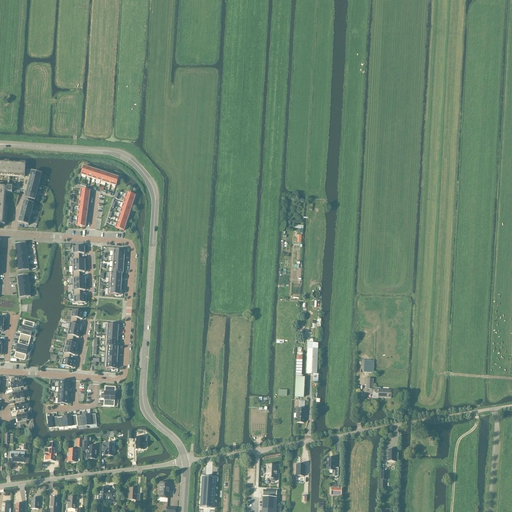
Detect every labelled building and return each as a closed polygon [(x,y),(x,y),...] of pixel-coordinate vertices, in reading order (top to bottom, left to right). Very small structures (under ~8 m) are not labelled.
[(0,175),(25,177),(25,176),(25,169),(26,164),(14,164),(9,163),(0,162),(0,175)] [(84,167),(81,175),(86,177),(89,168),(84,167)] [(30,177),(40,180),(42,175),(42,174),(32,172),(31,172),(31,174),(30,177)] [(114,176),(111,185),(116,187),(119,178),(114,176)] [(29,182),(39,185),(40,180),(30,177),(29,182)] [(0,225),(5,226),(5,225),(3,225),(5,192),(8,193),(9,193),(12,193),(12,188),(0,186),(0,225)] [(26,193),(36,196),(38,190),(27,187),(27,188),(26,193)] [(126,193),(125,198),(134,201),(135,196),(126,193)] [(22,207),(32,210),(34,204),(24,202),(22,207)] [(122,208),(120,213),(129,216),(131,211),(122,208)] [(28,226),(30,220),(19,217),(18,223),(28,226)] [(117,222),(115,228),(124,231),(126,225),(117,222)] [(300,233),(303,234),(303,226),(294,225),(294,229),(300,229),(300,233)] [(84,247),(73,248),(73,257),(79,257),(79,254),(85,254),(84,247)] [(73,257),(72,257),(72,267),(85,266),(85,260),(79,260),(79,257),(73,257)] [(85,266),(72,267),(73,276),(79,276),(79,273),(85,272),(85,266)] [(79,276),(73,276),(73,285),(85,285),(85,279),(79,279),(79,276)] [(85,285),(73,285),(73,294),(80,294),(80,291),(86,291),(85,285)] [(80,294),(73,294),(74,303),(78,303),(78,305),(83,304),(83,303),(86,303),(86,297),(80,297),(80,294)] [(72,311),(70,321),(76,322),(77,319),(83,320),(84,314),(72,311)] [(313,324),(313,328),(320,329),(321,318),(318,318),(318,320),(317,320),(317,324),(313,324)] [(19,327),(18,329),(21,330),(32,333),(34,323),(24,321),(22,328),(19,327)] [(70,321),(68,329),(80,332),(81,326),(76,325),(76,322),(70,321)] [(18,329),(18,332),(21,333),(19,339),(19,340),(29,342),(31,337),(35,338),(36,334),(35,334),(32,333),(21,330),(18,329)] [(68,329),(66,339),(73,340),(73,337),(79,338),(80,332),(68,329)] [(66,339),(65,347),(77,350),(78,344),(72,343),(73,340),(66,339)] [(14,346),(14,348),(27,351),(29,342),(19,340),(17,346),(14,346)] [(307,350),(306,374),(311,374),(313,374),(313,384),(317,384),(317,380),(318,381),(318,374),(316,374),(317,350),(318,343),(313,343),(307,343),(307,350)] [(65,347),(63,356),(69,358),(70,354),(75,356),(77,350),(65,347)] [(296,377),(295,397),(296,397),(298,397),(301,397),(303,397),(304,378),(301,378),(302,356),(301,356),(302,348),(298,347),(297,347),(297,356),(296,377)] [(14,348),(13,350),(16,351),(14,358),(25,361),(26,356),(30,357),(30,355),(31,352),(27,351),(14,348)] [(63,356),(61,366),(65,367),(65,368),(69,369),(70,367),(73,368),(74,362),(68,361),(69,358),(63,356)] [(364,361),(363,373),(373,373),(374,361),(364,361)] [(366,379),(366,390),(372,390),(374,390),(374,392),(375,394),(378,394),(378,398),(390,399),(391,391),(380,390),(380,388),(373,388),(373,379),(371,379),(372,377),(368,377),(368,379),(366,379)] [(12,383),(11,383),(12,390),(13,389),(14,392),(22,391),(22,388),(25,387),(24,381),(21,382),(20,379),(20,378),(11,378),(12,383)] [(101,394),(101,397),(115,398),(115,387),(105,387),(104,394),(101,394)] [(26,392),(13,394),(14,401),(15,400),(16,403),(23,402),(23,399),(27,398),(26,392)] [(101,397),(101,399),(104,399),(104,406),(114,407),(115,398),(101,397)] [(26,403),(15,405),(16,412),(17,412),(18,414),(26,413),(26,410),(27,410),(26,403)] [(296,414),(296,418),(297,418),(297,423),(303,423),(304,409),(297,409),(297,414),(296,414)] [(83,416),(76,417),(78,426),(77,426),(77,427),(87,426),(85,413),(83,413),(83,416)] [(88,413),(85,413),(87,426),(97,425),(95,415),(88,416),(88,413)] [(30,414),(17,416),(18,423),(19,423),(20,425),(28,424),(28,421),(31,420),(30,414)] [(57,418),(58,428),(58,429),(60,428),(66,428),(68,427),(66,414),(64,414),(64,417),(59,418),(57,418)] [(69,414),(66,414),(68,427),(77,426),(78,426),(76,417),(76,416),(69,417),(69,414)] [(49,415),(47,415),(47,418),(48,429),(54,428),(58,428),(57,418),(57,417),(53,418),(50,418),(49,415)] [(136,437),(135,450),(144,450),(144,448),(147,448),(147,442),(144,442),(144,438),(136,437)] [(84,444),(84,451),(88,451),(87,459),(95,459),(96,456),(97,456),(97,451),(96,451),(96,447),(91,447),(91,438),(85,438),(84,444)] [(45,454),(44,461),(54,462),(55,454),(54,454),(55,450),(54,449),(54,443),(50,443),(49,449),(48,449),(47,454),(45,454)] [(102,443),(102,451),(105,451),(105,456),(113,456),(113,453),(114,452),(114,449),(113,448),(114,444),(108,444),(108,443),(106,443),(102,443)] [(67,453),(67,457),(68,457),(68,462),(76,462),(77,450),(68,450),(68,453),(67,453)] [(387,450),(387,462),(396,462),(396,461),(398,461),(398,453),(396,453),(396,450),(387,450)] [(11,455),(11,462),(24,463),(24,455),(25,452),(19,452),(12,452),(11,455)] [(327,459),(326,471),(334,471),(334,477),(338,477),(338,468),(334,468),(335,459),(327,459)] [(267,465),(266,479),(270,479),(270,482),(275,482),(276,480),(277,473),(277,465),(267,465)] [(296,465),(296,477),(304,477),(305,465),(296,465)] [(202,477),(200,507),(213,508),(215,478),(202,477)] [(159,498),(169,499),(170,484),(160,483),(159,498)] [(341,496),(341,487),(331,487),(331,496),(341,496)] [(135,504),(139,504),(140,497),(136,497),(137,489),(129,489),(128,500),(136,501),(135,504)] [(96,495),(95,501),(101,501),(106,501),(106,500),(110,500),(110,501),(114,501),(117,501),(118,494),(115,494),(115,492),(111,491),(111,492),(107,492),(107,490),(100,490),(100,495),(96,495)] [(64,503),(64,504),(65,504),(65,505),(66,505),(68,505),(68,509),(76,510),(77,498),(68,497),(68,501),(67,501),(66,501),(65,501),(65,502),(64,502),(64,503)] [(265,498),(264,511),(274,511),(276,498),(265,498)] [(31,499),(31,509),(39,510),(39,499),(31,499)]
